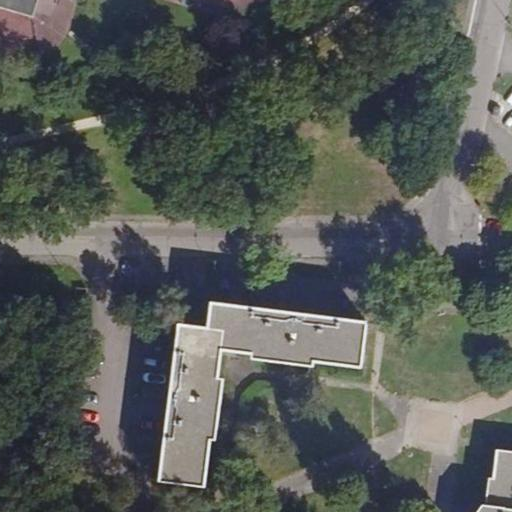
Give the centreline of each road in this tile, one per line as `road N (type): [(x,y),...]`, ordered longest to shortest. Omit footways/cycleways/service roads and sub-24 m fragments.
road 1 (unclassified): [(0,239),(436,245)]
road 2 (unclassified): [(436,245),(489,0)]
